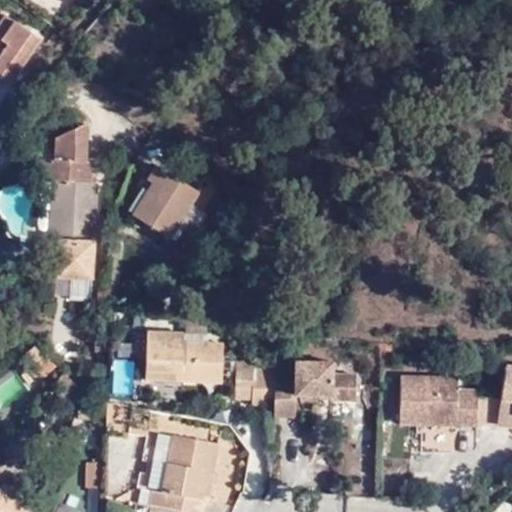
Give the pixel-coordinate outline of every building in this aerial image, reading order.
[(0,22),(0,79),(8,85),(40,39),(6,15),(0,22)] [(58,160),(89,162),(89,123),(58,138),(58,160)] [(52,181),(53,160),(39,159),(38,181),(52,181)] [(93,162),(89,162),(58,160),(53,160),(52,181),(51,238),(56,238),(55,279),(93,281),(96,219),(93,218),(94,198),(97,198),(98,183),(92,182),(93,162)] [(152,183),(162,168),(156,164),(146,180),(152,183)] [(200,193),(162,168),(152,183),(131,215),(170,239),(200,193)] [(182,301),(180,313),(201,313),(203,302),(182,301)] [(110,352),(111,325),(96,325),(95,352),(110,352)] [(184,371),(184,382),(223,383),(226,345),(185,344),(186,334),(147,332),(145,370),(184,371)] [(110,394),(134,394),(134,358),(110,358),(110,394)] [(274,405),(275,370),(253,370),(253,362),(236,362),(236,399),(253,400),(253,406),(274,405)] [(279,380),(279,405),(279,416),(300,417),(300,396),(336,396),(336,400),(360,401),(361,376),(337,375),(337,363),(300,362),(299,381),(279,380)] [(511,366),(510,366),(501,425),(498,441),(511,444),(511,366)] [(145,381),(184,382),(184,371),(145,370),(145,381)] [(78,388),(65,371),(57,381),(63,390),(59,395),(66,401),(78,388)] [(15,374),(0,383),(0,407),(26,390),(15,374)] [(460,426),(481,427),(482,391),(462,391),(463,378),(405,376),(404,425),(440,426),(441,419),(461,419),(460,426)] [(88,430),(93,416),(86,414),(82,412),(77,427),(88,430)] [(138,502),(184,511),(198,511),(201,500),(207,501),(211,484),(214,472),(220,444),(173,435),(173,436),(158,434),(148,487),(141,486),(138,502)] [(214,472),(211,484),(218,486),(221,473),(214,472)] [(25,511),(26,511),(0,490),(0,511),(25,511)] [(184,511),(138,502),(135,501),(131,511),(184,511)]
